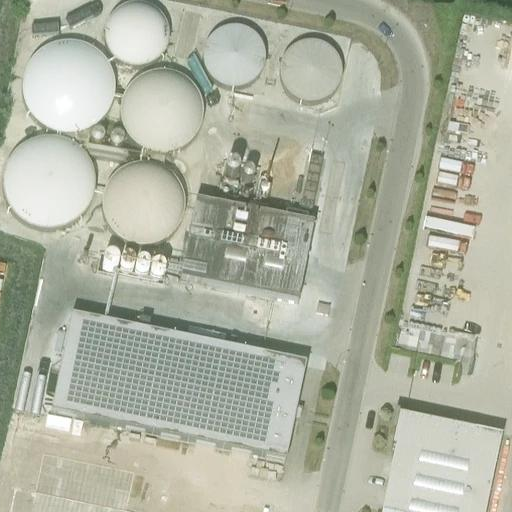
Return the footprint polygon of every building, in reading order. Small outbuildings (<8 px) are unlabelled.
[(157,63),(163,56),(167,47),(168,38),(164,25),(159,17),(152,13),(145,10),(135,9),(127,11),(118,16),(110,26),(107,33),(107,45),(111,54),(116,61),(124,67),(134,69),(143,69),(150,67),(157,63)] [(253,86),(259,79),(263,71),(264,61),(261,48),(255,41),(249,36),(241,33),(231,32),(223,34),(214,39),(206,49),(204,56),(204,68),(207,77),(212,84),(220,90),(230,93),(240,92),(246,90),(253,86)] [(329,101),(335,94),(339,86),(340,76),(336,63),(331,56),(324,51),(317,48),(307,47),(299,49),(290,54),(282,64),(280,72),(279,83),(283,93),(288,100),(296,105),(306,108),(315,108),(322,106),(329,101)] [(96,129),(106,118),(111,106),(113,91),(107,72),(99,61),(89,54),(78,49),(64,48),(51,51),(37,59),(26,74),(22,85),(22,102),(27,116),(35,127),(47,135),(61,139),(76,139),(85,136),(96,129)] [(187,148),(196,138),(201,127),(203,113),(198,96),(190,86),(182,79),(171,75),(158,74),(147,77),(134,84),(124,98),(120,107),(120,123),(125,136),(132,145),(143,153),(156,157),(169,156),(178,154),(187,148)] [(79,225),(89,214),(94,201),(96,187),(90,167),(82,156),(72,149),(61,145),(47,143),(34,146),(20,154),(8,169),(5,180),(5,198),(10,211),(18,222),(30,230),(44,234),(59,234),(68,231),(79,225)] [(170,241),(179,231),(184,220),(185,206),(181,189),(173,179),(164,172),(154,168),(141,167),(129,169),(117,177),(106,190),(103,200),(103,216),(107,229),(115,238),(126,246),(139,250),(152,249),(161,246),(170,241)] [(296,308),(312,228),(193,204),(177,284),(296,308)] [(304,369),(69,320),(49,418),(283,467),(304,369)] [(393,453),(380,511),(484,511),(499,440),(396,418),(389,452),(393,453)]
